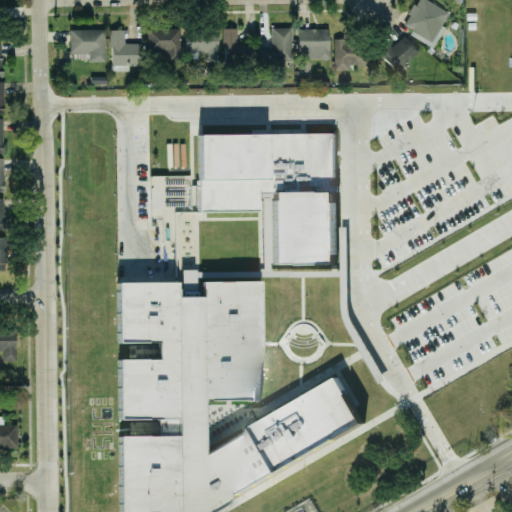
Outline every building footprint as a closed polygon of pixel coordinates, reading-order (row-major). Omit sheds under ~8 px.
[(416,0),(403,24),(435,42),(445,25),(442,24),(449,12),(428,0),(416,0)] [(292,27),(271,27),(271,46),(260,46),(260,61),(292,61),(292,27)] [(179,28),(146,28),(147,51),(166,51),(166,61),(180,60),(179,28)] [(237,28),(223,28),(223,58),(248,58),(247,41),(237,41),(237,28)] [(328,28),(297,29),(298,58),(329,57),(328,28)] [(104,61),(104,29),(69,29),(70,53),(88,53),(88,61),(104,61)] [(110,71),(129,70),(128,65),(142,64),(142,42),(124,43),(124,29),(110,30),(110,71)] [(187,52),(205,53),(205,60),(216,60),(217,31),(188,30),(187,52)] [(418,51),(404,36),(391,47),(386,41),(377,50),(396,71),(418,51)] [(367,66),(367,40),(334,40),(334,65),(367,66)] [(273,264),(272,192),(258,192),(258,213),(198,213),(197,134),(266,134),(266,135),(335,136),(336,264),(273,264)] [(181,295),(195,295),(194,269),(180,269),(181,295)] [(119,511),(119,438),(159,439),(158,423),(119,422),(118,362),(157,361),(157,345),(118,344),(117,283),(175,281),(175,295),(199,295),(200,281),(259,281),(259,401),(202,402),(202,457),(338,378),(363,423),(210,511),(119,511)] [(15,330),(0,330),(0,349),(2,349),(3,360),(16,360),(15,330)] [(3,416),(0,415),(0,447),(17,448),(16,424),(3,424),(3,416)]
